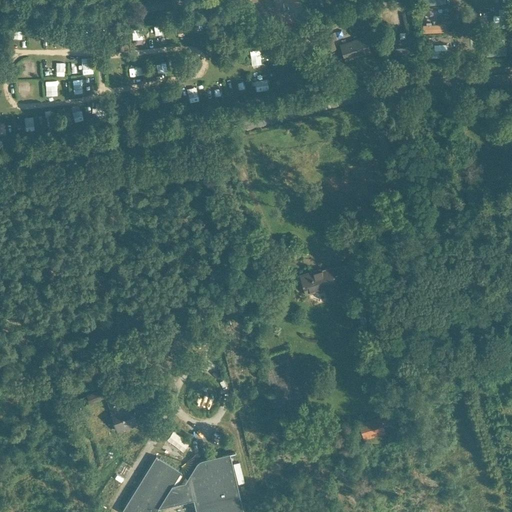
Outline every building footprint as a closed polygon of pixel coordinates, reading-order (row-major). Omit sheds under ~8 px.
[(178,32),(187,31),(187,21),(182,21),(182,23),(177,23),(178,32)] [(139,24),(139,34),(148,33),(148,24),(139,24)] [(41,34),(49,35),(49,27),(41,26),(41,34)] [(480,53),(479,32),(472,33),(474,54),(480,53)] [(328,51),(335,49),(331,34),(323,36),(328,51)] [(365,37),(341,46),(345,60),(370,52),(365,37)] [(184,65),(183,51),(175,52),(176,65),(184,65)] [(156,54),(158,70),(167,69),(164,53),(156,54)] [(90,56),(89,66),(97,66),(97,56),(90,56)] [(149,71),(148,57),(139,58),(139,72),(149,71)] [(118,61),(120,76),(129,74),(127,60),(118,61)] [(77,85),(86,85),(86,75),(77,75),(77,85)] [(238,77),(242,89),(249,87),(246,75),(238,77)] [(24,89),(37,87),(36,79),(23,82),(24,89)] [(178,89),(170,93),(174,101),(182,98),(178,89)] [(505,165),(504,165),(503,161),(489,164),(490,169),(467,174),(469,183),(471,192),(501,185),(501,183),(508,181),(505,165)] [(337,267),(339,274),(340,279),(351,276),(348,264),(337,267)] [(311,272),(301,275),(306,293),(328,287),(332,299),(329,300),(329,301),(341,297),(334,276),(339,274),(337,267),(332,269),(332,267),(312,273),(311,272)] [(120,401),(123,400),(119,390),(107,395),(115,415),(114,415),(120,430),(137,423),(131,407),(124,410),(120,401)] [(91,403),(105,398),(103,392),(89,397),(91,403)] [(381,416),(359,423),(364,440),(387,433),(381,416)] [(156,456),(122,511),(156,511),(160,506),(194,498),(197,511),(243,511),(232,463),(230,454),(235,452),(203,459),(202,460),(201,460),(200,461),(199,461),(198,462),(197,463),(196,464),(187,479),(180,474),(181,472),(156,456)]
